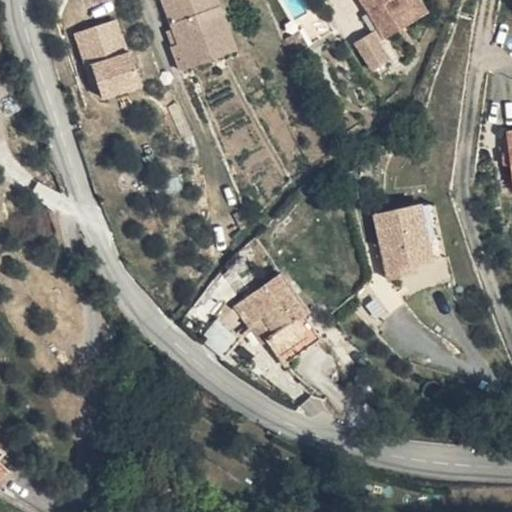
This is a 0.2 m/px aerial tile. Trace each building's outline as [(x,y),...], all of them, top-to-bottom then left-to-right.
[(214,36),(228,30),(216,0),(174,0),(164,4),(181,48),(175,50),(184,75),(198,69),(195,62),(220,52),(214,36)] [(359,0),(387,42),(427,16),(417,0),(359,0)] [(76,32),(100,101),(142,87),(118,17),(76,32)] [(195,62),(198,69),(238,54),(228,30),(214,36),(220,52),(195,62)] [(299,37),(286,45),(293,59),(308,52),(299,37)] [(372,37),(356,47),(374,74),(389,64),(372,37)] [(437,267),(430,204),(375,210),(382,273),(437,267)] [(235,265),(253,287),(256,284),(238,261),(235,265)] [(223,277),(240,297),(253,287),(235,265),(223,277)] [(280,275),(236,311),(265,347),(270,342),(289,366),(316,344),(297,321),(305,315),(309,311),(280,275)] [(237,300),(240,297),(223,277),(220,281),(237,300)] [(305,315),(297,321),(316,344),(324,337),(305,315)] [(219,322),(203,336),(228,356),(243,342),(219,322)] [(395,375),(379,409),(398,419),(415,385),(395,375)] [(0,477),(12,489),(34,468),(0,436),(0,435),(0,477)]
